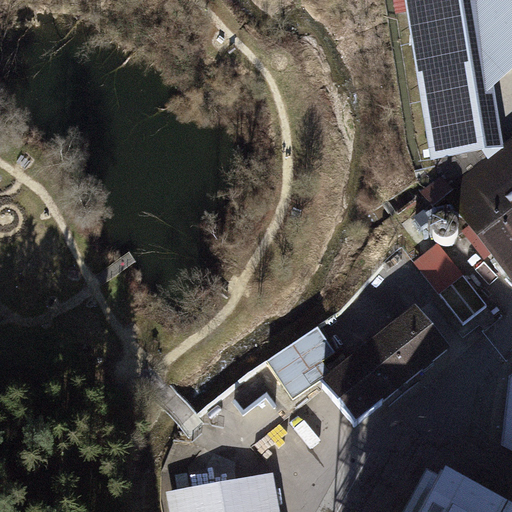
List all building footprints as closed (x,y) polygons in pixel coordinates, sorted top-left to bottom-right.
[(511,0),(415,0),(437,156),(502,146),(492,88),(511,70),(511,0)] [(511,150),(451,199),(511,275),(511,150)] [(444,243),(462,230),(448,211),(431,223),(444,243)] [(490,309),(443,245),(417,264),(465,328),(490,309)] [(447,347),(413,316),(347,362),(327,336),(273,364),(297,401),(325,381),(357,417),(447,347)] [(259,444),(287,417),(268,398),(240,425),(259,444)] [(498,511),(431,476),(411,511),(498,511)] [(279,511),(273,478),(172,497),(174,511),(279,511)]
